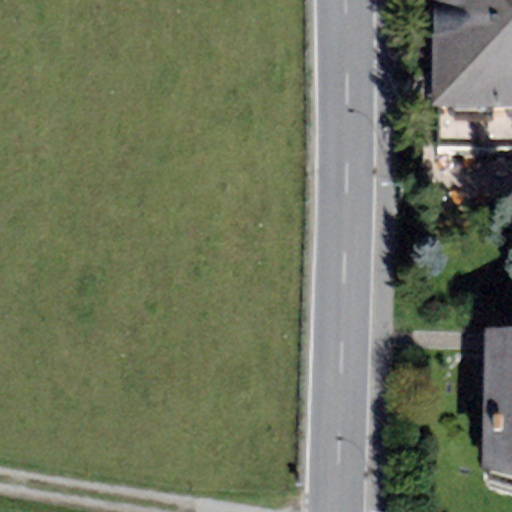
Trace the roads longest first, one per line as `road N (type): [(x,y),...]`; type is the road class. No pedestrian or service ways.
road 1 (tertiary): [(346,0),(351,342),(338,511)]
road 2 (track): [(167,511),(0,484)]
